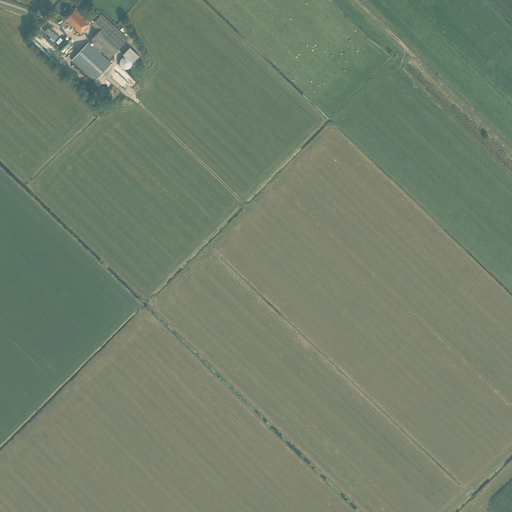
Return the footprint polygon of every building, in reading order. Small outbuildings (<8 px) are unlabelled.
[(81,34),(87,28),(86,27),(90,22),(83,16),(82,17),(78,13),(79,11),(79,12),(82,9),(78,5),(75,8),(76,9),(75,10),(71,7),(62,17),(81,34)] [(92,24),(100,31),(91,41),(94,44),(92,46),(89,43),(72,61),(94,82),(111,64),(101,54),(103,53),(110,59),(128,40),(101,15),(92,24)] [(40,31),(47,37),(53,30),(44,23),(41,26),(43,27),(40,31)] [(126,57),(132,64),(139,57),(130,48),(123,56),(126,57)] [(121,77),(116,82),(122,87),(125,84),(123,82),(124,81),(121,77)]
